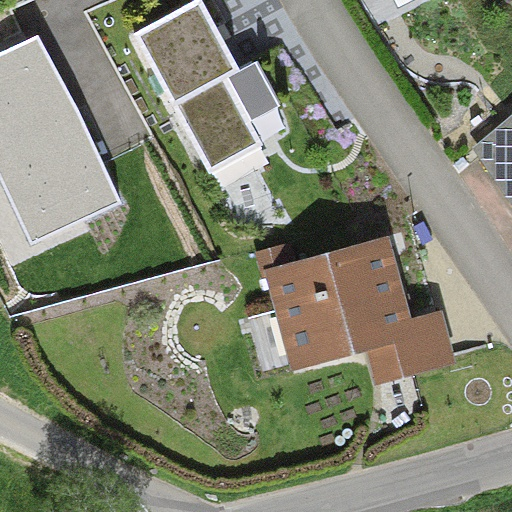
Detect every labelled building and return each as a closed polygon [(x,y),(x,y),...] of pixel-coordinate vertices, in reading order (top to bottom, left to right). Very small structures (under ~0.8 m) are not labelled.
[(202,0),(197,0),(135,33),(211,172),(264,144),(251,120),(280,105),(257,62),(241,71),(202,0)] [(39,34),(0,52),(0,177),(33,245),(121,202),(39,34)] [(511,114),(472,148),(511,204),(511,114)] [(295,261),(266,269),(268,276),(293,370),(367,350),(417,337),(413,319),(390,236),(295,261)] [(266,269),(295,261),(290,242),(256,251),(263,278),(268,276),(266,269)] [(444,310),(413,319),(417,337),(367,350),(377,385),(458,363),(444,310)]
